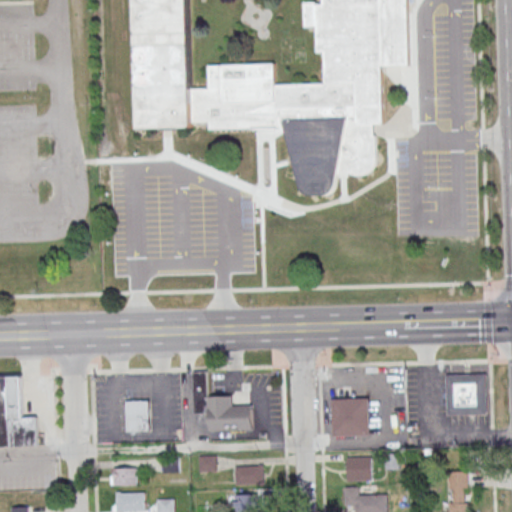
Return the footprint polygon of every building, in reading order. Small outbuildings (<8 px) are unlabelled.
[(130,0),(406,0),(409,65),(380,66),(382,125),(375,126),(376,161),(373,169),(365,175),(356,175),(347,173),(342,173),(337,176),(335,185),(333,192),(325,196),(306,197),(299,192),(297,186),(282,128),(207,130),(207,128),(207,123),(188,123),(188,129),(134,130),(130,0)] [(209,432),(253,430),(253,405),(233,406),(233,396),(209,397),(208,371),(194,372),(195,414),(209,414),(209,432)] [(449,414),(446,375),(486,375),(490,415),(449,414)] [(0,446),(38,446),(38,417),(23,417),(23,377),(0,376),(0,446)] [(333,437),(370,437),(370,399),(333,399),(333,437)] [(131,406),(154,405),(155,436),(131,437),(131,406)] [(200,471),(216,471),(216,456),(200,456),(200,471)] [(348,481),(373,481),(373,457),(348,457),(348,481)] [(179,472),(179,459),(164,459),(164,472),(179,472)] [(265,485),(265,466),(235,466),(235,485),(265,485)] [(112,467),(112,486),(138,486),(138,467),(112,467)] [(468,511),(468,471),(449,471),(448,511),(468,511)] [(388,511),(389,495),(362,495),(362,487),(345,487),(345,508),(353,508),(353,511),(388,511)] [(146,511),(147,492),(115,492),(115,511),(146,511)] [(235,494),(235,511),(262,511),(263,494),(235,494)] [(158,511),(158,498),(175,498),(175,511),(158,511)]
